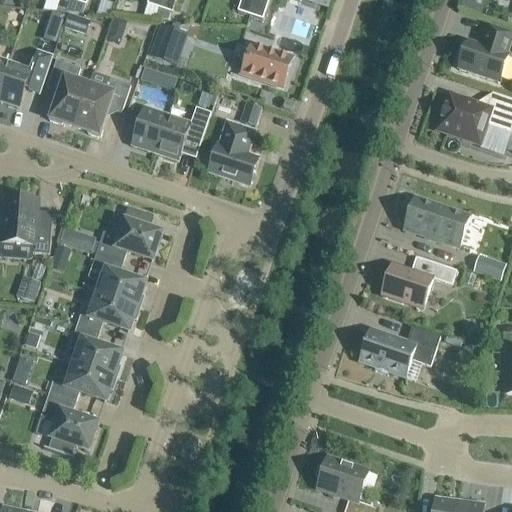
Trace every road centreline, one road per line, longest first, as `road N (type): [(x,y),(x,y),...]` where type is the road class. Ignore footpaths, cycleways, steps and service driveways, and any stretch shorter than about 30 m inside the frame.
road 1 (residential): [(230,234),(139,511)]
road 2 (residential): [(346,0),(274,225),(230,234)]
road 3 (residential): [(307,395),(393,140)]
road 4 (unclassified): [(230,234),(77,178),(0,164)]
road 5 (unclassified): [(307,395),(511,444)]
road 6 (residential): [(393,140),(440,0)]
road 7 (unclassified): [(139,511),(0,478)]
road 8 (residential): [(268,511),(307,395)]
road 9 (unclassified): [(393,140),(511,172)]
